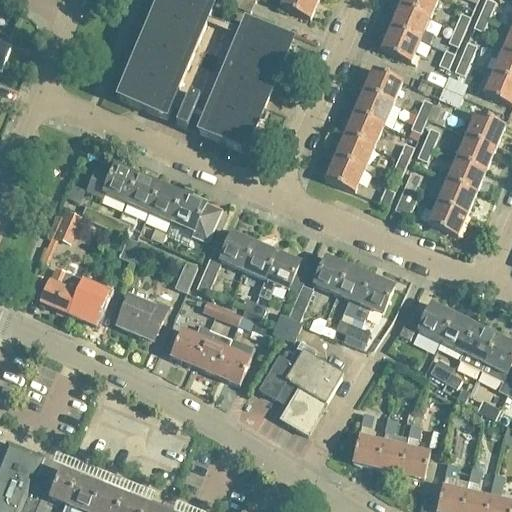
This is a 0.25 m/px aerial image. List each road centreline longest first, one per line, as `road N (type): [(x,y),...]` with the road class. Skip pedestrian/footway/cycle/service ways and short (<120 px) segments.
road 1 (tertiary): [(300,481),(151,394),(0,323)]
road 2 (residential): [(274,195),(39,92)]
road 3 (residential): [(485,286),(274,195)]
road 4 (residential): [(274,195),(360,0)]
road 5 (residential): [(300,481),(365,372)]
